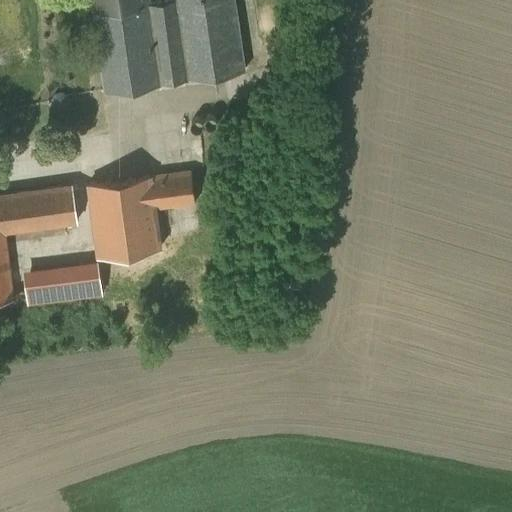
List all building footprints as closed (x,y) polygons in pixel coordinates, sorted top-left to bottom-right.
[(149,0),(91,0),(105,90),(162,81),(150,1),(149,0)] [(176,0),(158,0),(150,1),(162,81),(188,77),(176,0)] [(236,0),(176,0),(188,77),(245,69),(236,0)] [(150,174),(90,182),(100,255),(161,247),(156,207),(197,201),(191,169),(151,175),(150,174)] [(73,184),(0,193),(0,299),(13,298),(6,229),(78,220),(73,184)] [(294,260),(287,281),(305,287),(312,266),(294,260)] [(100,271),(25,277),(27,298),(102,292),(100,271)]
